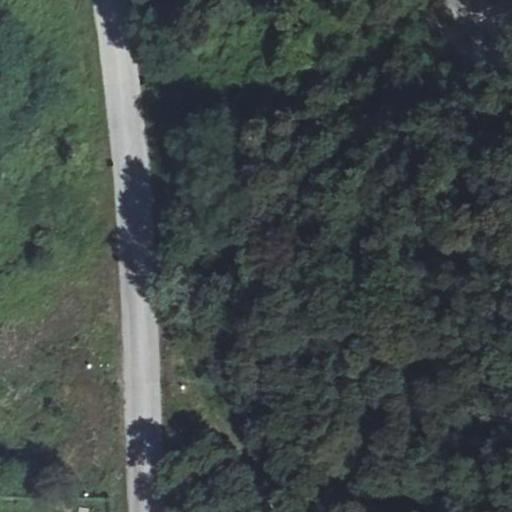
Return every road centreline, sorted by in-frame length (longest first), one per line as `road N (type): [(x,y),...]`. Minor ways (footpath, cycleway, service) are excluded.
road 1 (unclassified): [(159,511),(130,0)]
road 2 (track): [(150,357),(197,396),(280,511)]
